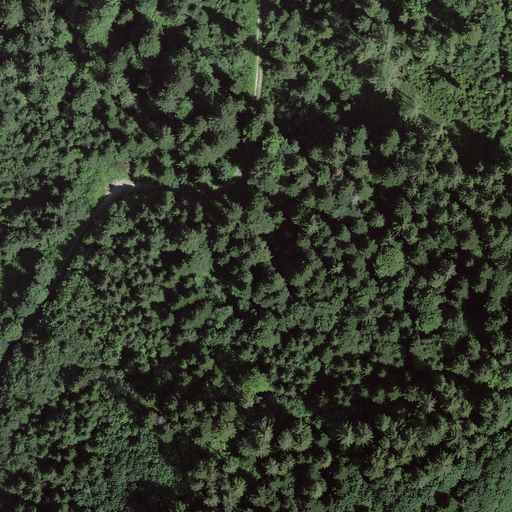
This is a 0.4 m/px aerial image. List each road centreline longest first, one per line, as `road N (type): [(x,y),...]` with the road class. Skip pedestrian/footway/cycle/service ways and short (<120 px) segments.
road 1 (track): [(262,0),(258,94),(239,174),(223,188),(144,188),(116,193),(99,207),(13,348),(0,389)]
road 2 (track): [(511,415),(416,511)]
